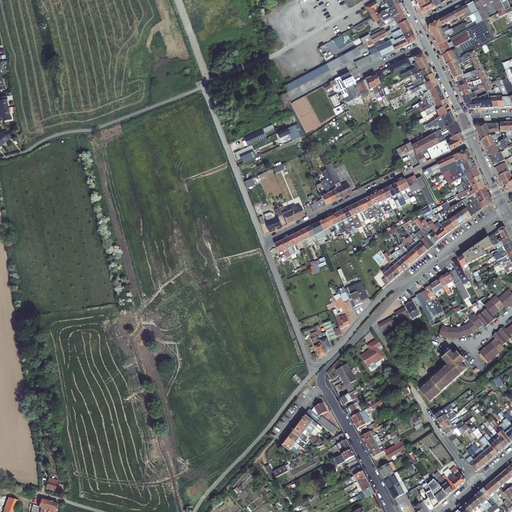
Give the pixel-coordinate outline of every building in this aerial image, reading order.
[(477,0),(473,2),(478,12),(483,21),(486,19),(489,18),(483,6),(493,1),(498,13),(497,13),(499,17),(506,14),(506,13),(511,10),(510,7),(505,10),(500,0),(477,0)] [(506,0),(500,0),(505,10),(510,7),(506,0)] [(378,5),(375,1),(365,7),(372,17),(375,22),(377,21),(381,18),(379,14),(378,14),(374,8),(378,5)] [(430,2),(420,8),(422,12),(424,13),(435,7),(435,6),(433,1),(430,2)] [(457,11),(460,17),(465,14),(470,12),(472,15),(478,12),(473,2),(457,11)] [(385,10),(389,8),(387,3),(381,6),(380,6),(381,8),(379,10),(380,12),(385,10)] [(402,11),(399,3),(389,8),(385,10),(380,12),(381,13),(379,14),(383,21),(384,21),(393,16),(402,11)] [(404,15),(402,11),(393,16),(395,20),(404,15)] [(440,20),(442,26),(446,24),(460,17),(457,11),(440,20)] [(472,15),(469,16),(472,22),(474,26),(483,21),(478,12),(472,15)] [(406,20),(404,15),(395,20),(397,24),(398,24),(406,20)] [(395,20),(393,16),(384,21),(386,25),(388,24),(395,20)] [(486,19),(483,21),(492,41),(496,39),(486,19)] [(395,20),(388,24),(390,28),(389,28),(389,29),(398,25),(398,24),(397,24),(395,20)] [(411,30),(406,20),(398,24),(398,25),(400,29),(401,33),(402,34),(411,30)] [(442,26),(440,20),(430,25),(429,28),(431,32),(441,26),(442,26)] [(450,47),(452,51),(457,48),(461,57),(469,53),(474,51),(482,46),(486,44),(492,41),(483,21),(474,26),(467,30),(466,30),(467,34),(470,40),(455,48),(454,46),(450,47)] [(445,36),(448,41),(451,39),(466,30),(467,30),(465,26),(463,23),(452,29),(453,32),(449,35),(449,34),(445,36)] [(400,29),(398,25),(389,29),(390,30),(386,32),(388,35),(391,33),(400,29)] [(443,30),(441,26),(431,32),(434,38),(444,33),(443,30)] [(370,36),(372,40),(386,32),(384,29),(370,36)] [(414,36),(411,30),(402,34),(403,36),(405,40),(414,36)] [(466,30),(451,39),(452,42),(467,34),(466,30)] [(373,43),(383,38),(388,35),(386,32),(372,40),(373,43)] [(388,35),(383,38),(385,42),(389,41),(389,40),(393,38),(394,40),(403,36),(402,34),(401,33),(393,37),(391,33),(388,35)] [(444,33),(434,38),(437,46),(447,41),(448,41),(445,36),(444,33)] [(370,36),(369,34),(364,37),(360,39),(363,44),(372,40),(370,36)] [(467,34),(452,42),(454,46),(455,48),(470,40),(467,34)] [(340,36),(333,40),(337,47),(344,43),(340,36)] [(415,39),(414,36),(405,40),(403,36),(394,40),(393,38),(389,40),(389,41),(394,51),(414,41),(415,39)] [(381,57),(394,51),(389,41),(385,42),(376,47),(381,57)] [(447,41),(437,46),(442,56),(452,51),(450,47),(448,44),(447,41)] [(326,64),(330,70),(354,58),(353,57),(360,54),(357,47),(334,60),(326,64)] [(369,50),(370,54),(354,62),(357,68),(381,57),(376,47),(369,50)] [(452,51),(456,60),(461,57),(457,48),(452,51)] [(452,51),(442,56),(446,65),(456,60),(452,51)] [(471,59),(473,62),(476,70),(478,75),(480,79),(482,83),(484,88),(486,93),(491,91),(491,90),(474,51),(469,53),(471,59)] [(416,62),(424,58),(422,53),(420,53),(408,59),(407,58),(388,67),(391,75),(411,65),(410,65),(413,64),(416,63),(416,62)] [(456,60),(458,65),(471,59),(469,53),(461,57),(456,60)] [(420,71),(429,67),(424,58),(416,62),(416,63),(420,71)] [(511,74),(510,69),(511,67),(511,58),(510,59),(510,60),(502,63),(508,78),(511,86),(511,74)] [(458,65),(463,75),(464,75),(466,74),(463,67),(473,62),(471,59),(458,65)] [(456,60),(446,65),(449,70),(458,65),(456,60)] [(404,79),(413,75),(418,72),(420,71),(416,63),(413,64),(415,68),(402,74),(404,79)] [(287,92),(330,70),(326,64),(284,86),(287,92)] [(458,65),(449,70),(453,79),(463,75),(458,65)] [(421,78),(431,73),(429,67),(420,71),(418,72),(421,78)] [(381,70),(376,73),(379,80),(385,78),(381,70)] [(464,75),(466,80),(472,77),(472,76),(475,75),(475,76),(478,75),(476,70),(466,74),(464,75)] [(349,72),(339,77),(345,88),(353,85),(355,84),(349,72)] [(413,75),(416,80),(421,78),(418,72),(413,75)] [(423,84),(434,79),(431,73),(421,78),(423,84)] [(375,74),(371,76),(375,85),(379,83),(375,74)] [(393,83),(402,79),(399,74),(390,78),(393,83)] [(402,87),(412,82),(416,80),(413,75),(404,79),(406,83),(402,84),(403,85),(401,85),(402,87)] [(463,75),(453,79),(455,84),(466,80),(464,75),(463,75)] [(466,80),(468,84),(473,82),(480,79),(478,75),(475,76),(475,75),(472,76),(472,77),(466,80)] [(371,76),(365,79),(369,89),(372,88),(375,86),(375,85),(371,76)] [(345,88),(339,77),(335,79),(337,83),(342,94),(344,98),(346,102),(360,96),(356,87),(355,88),(353,85),(345,88)] [(496,79),(496,80),(497,82),(498,84),(504,97),(509,97),(504,85),(502,80),(500,77),(496,79)] [(416,80),(412,82),(414,85),(406,88),(408,91),(410,90),(423,84),(421,78),(416,80)] [(427,91),(428,90),(437,85),(434,79),(423,84),(427,91)] [(363,80),(356,83),(362,96),(368,93),(367,90),(363,80)] [(455,84),(457,89),(468,84),(466,80),(455,84)] [(375,86),(378,92),(380,95),(381,97),(384,96),(381,89),(383,88),(380,82),(379,83),(375,85),(375,86)] [(423,84),(410,90),(412,94),(415,93),(415,91),(420,89),(422,93),(423,93),(427,91),(423,84)] [(468,84),(457,89),(460,93),(470,89),(469,87),(468,84)] [(330,85),(324,88),(326,94),(333,91),(330,85)] [(430,95),(439,89),(437,85),(428,90),(430,95)] [(470,89),(472,93),(475,92),(479,90),(478,87),(480,86),(479,85),(474,86),(471,88),(472,88),(470,89)] [(478,99),(487,95),(486,93),(484,88),(479,90),(475,92),(478,99)] [(415,91),(415,93),(417,97),(418,96),(420,98),(423,96),(424,95),(423,93),(422,93),(420,89),(415,91)] [(433,99),(441,94),(439,89),(430,95),(427,97),(430,101),(433,99)] [(460,93),(462,97),(472,93),(470,89),(460,93)] [(427,91),(423,93),(424,95),(423,96),(420,98),(413,102),(415,105),(427,97),(430,95),(428,90),(427,91)] [(472,103),(478,100),(478,99),(475,92),(472,93),(469,95),(472,103)] [(279,96),(284,107),(291,103),(286,93),(279,96)] [(435,104),(444,99),(441,94),(433,99),(435,104)] [(482,109),(493,108),(487,94),(487,95),(478,99),(478,100),(482,109)] [(462,97),(465,106),(472,103),(469,95),(462,97)] [(406,113),(408,115),(418,108),(421,106),(429,102),(430,101),(427,97),(415,105),(412,106),(413,108),(406,113)] [(493,108),(499,108),(497,97),(496,97),(493,97),(490,97),(493,108)] [(504,108),(511,107),(511,103),(509,97),(504,97),(502,97),(504,108)] [(0,100),(0,109),(8,107),(6,100),(6,99),(0,100)] [(435,104),(433,99),(430,101),(429,102),(430,104),(422,108),(424,111),(435,104)] [(437,109),(446,104),(444,99),(435,104),(437,109)] [(469,110),(482,109),(478,100),(472,103),(465,106),(467,108),(469,110)] [(437,109),(435,104),(424,111),(426,114),(426,115),(435,110),(437,109)] [(441,115),(449,111),(446,104),(437,109),(435,110),(439,117),(441,115)] [(8,107),(0,109),(0,118),(1,118),(10,116),(10,115),(8,107)] [(426,124),(439,117),(435,110),(426,115),(426,116),(418,121),(421,127),(426,124)] [(446,126),(454,121),(449,111),(441,115),(445,124),(446,126)] [(440,127),(445,124),(441,115),(439,117),(426,124),(429,128),(436,124),(437,124),(439,127),(440,127)] [(451,136),(460,132),(454,121),(446,126),(451,136)] [(475,126),(482,140),(491,136),(490,134),(488,130),(488,129),(486,124),(477,124),(475,126)] [(289,133),(288,133),(292,140),(300,136),(297,130),(296,131),(295,129),(297,129),(295,125),(287,129),(289,133)] [(433,133),(438,143),(449,138),(451,136),(446,126),(433,133)] [(335,133),(338,138),(347,132),(344,127),(335,133)] [(278,133),(280,137),(288,133),(289,133),(287,129),(278,133)] [(3,133),(9,139),(8,140),(9,141),(12,138),(5,130),(3,133)] [(243,138),(247,146),(266,138),(262,130),(243,138)] [(506,135),(506,131),(501,132),(501,133),(504,139),(509,148),(511,146),(511,143),(511,142),(509,143),(507,138),(506,135)] [(0,142),(2,145),(8,140),(9,139),(3,133),(2,132),(0,133),(0,142)] [(450,142),(462,137),(460,132),(451,136),(449,138),(450,142)] [(422,151),(436,144),(438,143),(433,133),(411,145),(413,149),(416,154),(422,151)] [(494,140),(496,144),(500,142),(499,142),(504,139),(501,133),(500,133),(496,135),(498,138),(494,140)] [(482,140),(486,149),(496,144),(494,140),(492,136),(491,135),(491,136),(482,140)] [(447,144),(450,150),(463,143),(464,141),(462,137),(450,142),(447,144)] [(450,142),(449,138),(438,143),(436,144),(437,148),(429,152),(432,158),(437,156),(435,151),(441,148),(441,147),(447,144),(450,142)] [(502,148),(504,151),(507,149),(509,148),(504,139),(499,142),(500,142),(501,146),(502,148)] [(408,152),(413,149),(411,145),(410,142),(405,145),(408,152)] [(400,156),(408,152),(405,145),(404,144),(396,149),(400,156)] [(437,156),(450,150),(447,144),(441,147),(441,148),(435,151),(437,156)] [(497,148),(496,144),(486,149),(490,158),(500,153),(498,150),(497,148)] [(504,151),(501,152),(505,160),(508,159),(510,158),(511,157),(507,149),(504,151)] [(462,164),(472,159),(468,151),(466,150),(458,153),(462,164)] [(422,151),(416,154),(418,160),(425,157),(424,155),(422,151)] [(494,166),(505,160),(501,152),(500,153),(490,158),(494,166)] [(449,170),(462,164),(458,153),(423,170),(427,180),(428,180),(431,178),(430,175),(440,170),(442,173),(443,173),(449,170)] [(466,174),(477,169),(472,159),(462,164),(466,174)] [(505,163),(507,167),(511,166),(508,159),(505,160),(494,166),(495,168),(505,163)] [(246,166),(249,174),(257,170),(254,164),(254,162),(246,166)] [(334,184),(333,184),(335,188),(342,185),(339,181),(340,181),(331,163),(325,166),(327,170),(334,184)] [(509,171),(507,167),(505,163),(495,168),(499,176),(509,171)] [(285,164),(273,168),(275,173),(287,169),(285,164)] [(466,174),(462,164),(449,170),(452,177),(450,178),(452,181),(456,179),(466,174)] [(469,181),(480,176),(477,169),(466,174),(469,181)] [(331,185),(333,184),(327,170),(322,171),(325,180),(326,181),(328,180),(331,185)] [(452,182),(452,181),(450,178),(452,177),(449,170),(443,173),(448,184),(452,182)] [(502,183),(511,177),(510,173),(509,171),(499,176),(502,183)] [(469,182),(469,181),(466,174),(456,179),(459,186),(461,184),(462,186),(469,182)] [(246,188),(261,182),(258,175),(244,181),(246,188)] [(422,190),(421,188),(416,179),(414,175),(405,179),(410,188),(413,194),(422,190)] [(472,187),(483,182),(480,176),(469,181),(469,182),(472,187)] [(421,177),(416,179),(421,188),(425,186),(421,177)] [(511,177),(502,183),(504,188),(507,189),(511,185),(511,177)] [(400,182),(404,190),(405,190),(410,188),(405,179),(400,182)] [(327,193),(331,191),(326,181),(325,180),(323,181),(321,182),(321,183),(323,186),(324,189),(325,189),(327,193)] [(335,188),(333,184),(331,185),(328,180),(326,181),(331,191),(336,189),(335,188)] [(340,198),(352,192),(347,182),(342,185),(335,188),(336,189),(340,198)] [(400,192),(404,190),(400,182),(395,184),(400,192)] [(472,187),(469,182),(462,186),(461,184),(459,186),(456,187),(459,194),(472,187)] [(475,194),(486,189),(483,182),(472,187),(473,190),(471,192),(473,195),(475,193),(475,194)] [(396,194),(400,192),(395,184),(391,186),(396,194)] [(392,197),(396,194),(391,186),(387,188),(392,197)] [(421,188),(422,190),(429,205),(434,202),(425,186),(421,188)] [(462,201),(473,195),(471,192),(473,190),(472,187),(459,194),(460,196),(458,198),(460,202),(462,201)] [(387,188),(382,191),(387,199),(392,197),(387,188)] [(413,194),(410,188),(405,190),(407,193),(407,194),(409,197),(411,201),(412,202),(416,200),(413,194)] [(336,200),(340,198),(336,189),(331,191),(336,200)] [(477,199),(488,194),(486,189),(475,194),(477,199)] [(405,190),(404,190),(400,192),(406,203),(411,201),(409,197),(407,194),(407,193),(405,190)] [(336,200),(331,191),(327,193),(326,193),(331,202),(336,200)] [(383,201),(387,199),(382,191),(378,193),(383,201)] [(400,192),(396,194),(401,204),(401,206),(406,203),(400,192)] [(331,202),(326,193),(321,196),(322,198),(325,205),(331,202)] [(378,203),(383,201),(378,193),(373,195),(378,203)] [(465,206),(471,202),(477,199),(475,194),(475,193),(473,195),(462,201),(463,203),(465,206)] [(401,204),(396,194),(392,197),(396,206),(401,204)] [(488,194),(477,199),(482,208),(482,209),(491,204),(492,202),(488,194)] [(373,206),(374,206),(378,203),(373,195),(368,197),(373,206)] [(369,208),(373,206),(368,197),(365,199),(369,208)] [(397,207),(396,206),(392,197),(387,199),(393,210),(397,207)] [(319,208),(325,205),(322,198),(320,200),(316,202),(319,208)] [(365,210),(367,209),(369,208),(365,199),(360,202),(365,210)] [(387,199),(383,201),(385,206),(388,211),(388,212),(393,210),(387,199)] [(477,199),(471,202),(477,212),(482,208),(478,201),(477,199)] [(313,211),(319,208),(316,202),(315,200),(312,201),(313,204),(310,205),(313,211)] [(378,203),(381,208),(382,207),(385,212),(388,211),(385,206),(383,201),(378,203)] [(355,204),(360,213),(360,212),(365,210),(360,202),(355,204)] [(471,216),(477,212),(471,202),(465,206),(466,208),(471,216)] [(307,214),(312,211),(309,203),(303,205),(307,214)] [(378,203),(374,206),(376,210),(380,217),(384,215),(381,208),(378,203)] [(355,204),(351,206),(356,215),(360,213),(355,204)] [(291,210),(295,220),(305,215),(300,205),(296,207),(295,205),(289,207),(291,210)] [(347,208),(352,217),(356,215),(351,206),(347,208)] [(373,206),(369,208),(371,212),(375,220),(377,219),(376,216),(375,215),(376,214),(374,210),(376,210),(374,206),(373,206)] [(429,207),(420,212),(422,216),(431,210),(429,207)] [(347,219),(352,217),(347,208),(342,210),(347,219)] [(450,219),(450,220),(453,217),(452,214),(450,211),(449,208),(444,211),(447,215),(449,220),(450,219)] [(467,219),(471,216),(466,208),(462,211),(467,219)] [(367,209),(365,210),(370,222),(371,223),(376,221),(375,220),(371,212),(369,213),(367,209)] [(286,212),(282,214),(286,224),(295,220),(291,210),(286,212)] [(338,212),(343,221),(347,219),(342,210),(338,212)] [(365,210),(360,212),(365,221),(366,224),(370,222),(365,210)] [(444,211),(440,214),(445,223),(449,220),(447,215),(444,211)] [(463,222),(467,219),(462,211),(458,214),(463,222)] [(270,231),(274,230),(274,228),(271,221),(275,220),(274,217),(275,216),(274,213),(269,212),(264,214),(265,217),(270,231)] [(334,215),(338,223),(343,221),(338,212),(334,215)] [(365,221),(360,212),(360,213),(356,215),(360,223),(365,221)] [(445,223),(440,214),(439,213),(436,215),(435,215),(438,220),(441,225),(445,223)] [(258,217),(261,225),(265,224),(269,232),(270,231),(265,217),(264,214),(263,214),(265,217),(263,218),(262,215),(258,217)] [(459,225),(463,222),(458,214),(454,217),(459,225)] [(334,215),(329,217),(333,226),(338,223),(334,215)] [(352,217),(357,228),(362,226),(360,223),(356,215),(352,217)] [(325,219),(329,228),(333,226),(329,217),(325,219)] [(352,217),(347,219),(352,227),(352,228),(355,227),(356,229),(357,228),(352,217)] [(455,228),(459,225),(454,217),(453,217),(450,220),(455,228)] [(415,220),(414,220),(421,230),(423,229),(424,228),(417,218),(415,220)] [(325,219),(320,222),(324,231),(324,230),(329,228),(325,219)] [(343,221),(347,229),(352,227),(347,219),(343,221)] [(451,231),(455,228),(450,220),(450,219),(449,220),(445,223),(451,231)] [(438,231),(442,228),(441,225),(438,220),(432,224),(435,228),(436,227),(437,230),(438,231)] [(347,229),(343,221),(338,223),(343,232),(345,232),(347,235),(349,233),(347,229)] [(315,235),(324,231),(320,222),(311,226),(315,235)] [(338,223),(333,226),(336,231),(338,229),(340,234),(343,232),(338,223)] [(432,223),(429,225),(433,232),(436,235),(443,229),(442,228),(438,231),(437,230),(436,227),(435,228),(432,224),(432,223)] [(447,234),(451,231),(445,223),(441,225),(442,228),(443,229),(447,234)] [(425,227),(424,228),(428,234),(429,235),(433,232),(429,225),(428,225),(425,227)] [(310,238),(315,235),(311,226),(306,229),(310,238)] [(495,245),(510,238),(505,229),(502,228),(463,256),(465,260),(484,251),(490,248),(495,245)] [(306,240),(310,238),(306,229),(301,231),(306,240)] [(428,235),(423,229),(421,230),(420,232),(420,233),(418,234),(418,235),(416,236),(417,237),(421,242),(427,237),(427,236),(428,235)] [(439,240),(447,234),(443,229),(436,235),(439,240)] [(324,231),(315,235),(317,240),(322,237),(323,238),(326,237),(326,235),(324,230),(324,231)] [(297,233),(301,242),(306,240),(301,231),(297,233)] [(435,243),(439,240),(436,235),(433,232),(429,235),(431,238),(435,243)] [(301,242),(297,233),(292,235),(297,244),(301,242)] [(297,244),(292,235),(288,238),(292,247),(297,244)] [(316,247),(319,245),(317,240),(315,235),(310,238),(312,243),(314,242),(316,247)] [(428,250),(435,243),(431,238),(429,239),(427,237),(421,242),(421,243),(428,250)] [(288,238),(284,240),(288,249),(292,247),(288,238)] [(502,245),(503,247),(511,242),(511,241),(510,238),(495,245),(497,248),(502,245)] [(280,242),(284,251),(288,249),(284,240),(280,242)] [(275,244),(279,253),(283,251),(284,251),(280,242),(275,244)] [(505,250),(505,251),(511,247),(511,242),(503,247),(498,250),(498,252),(501,251),(505,250)] [(424,253),(428,250),(421,243),(417,246),(424,253)] [(406,256),(410,253),(406,248),(404,246),(401,249),(400,249),(406,256)] [(420,257),(424,253),(417,246),(413,249),(420,257)] [(508,256),(511,253),(511,247),(505,251),(501,254),(500,254),(501,257),(507,254),(508,256)] [(401,260),(402,259),(406,256),(400,249),(398,251),(398,250),(395,252),(398,256),(401,260)] [(416,260),(420,257),(413,249),(410,252),(416,260)] [(283,251),(279,253),(283,263),(288,261),(286,256),(283,251)] [(486,255),(484,251),(465,260),(467,265),(486,255)] [(397,263),(401,260),(398,256),(395,252),(391,255),(394,259),(394,260),(397,263)] [(412,263),(416,260),(410,252),(410,253),(406,256),(412,263)] [(392,267),(397,263),(394,260),(392,262),(391,261),(386,253),(383,254),(388,262),(392,268),(392,267)] [(510,260),(511,259),(511,253),(508,256),(501,259),(502,262),(509,259),(510,260)] [(408,267),(412,263),(406,256),(402,259),(408,267)] [(467,265),(465,260),(463,256),(458,259),(463,269),(464,271),(470,269),(467,265)] [(404,271),(408,267),(402,259),(401,260),(397,263),(404,271)] [(454,265),(453,266),(458,276),(460,280),(454,283),(456,286),(456,287),(462,298),(465,296),(460,286),(470,282),(469,281),(467,276),(466,274),(465,275),(458,259),(453,262),(454,265)] [(511,265),(511,259),(510,260),(495,268),(497,272),(511,265)] [(321,262),(318,263),(321,269),(322,268),(323,270),(327,269),(326,266),(327,265),(325,260),(321,262)] [(311,266),(312,266),(314,271),(314,272),(321,269),(318,263),(316,264),(312,266),(311,266)] [(392,267),(399,275),(404,271),(397,263),(392,267)] [(511,268),(511,265),(500,271),(501,274),(511,268)] [(449,274),(452,279),(454,283),(460,280),(458,276),(453,266),(455,271),(449,274)] [(390,282),(390,283),(399,275),(392,267),(392,268),(388,271),(384,275),(385,277),(390,282)] [(467,324),(462,326),(458,328),(452,328),(448,328),(443,326),(439,336),(445,338),(453,338),(460,338),(466,336),(472,333),(483,325),(485,328),(496,318),(494,315),(504,307),(506,310),(511,304),(511,271),(511,272),(511,292),(511,293),(508,290),(498,299),(495,296),(485,305),(484,305),(487,308),(477,317),(474,314),(468,319),(471,321),(467,324)] [(477,271),(473,273),(477,282),(481,280),(477,271)] [(447,286),(454,282),(452,279),(449,274),(439,279),(439,280),(444,289),(447,296),(451,294),(447,286)] [(434,294),(444,289),(439,280),(429,285),(430,286),(434,294)] [(354,285),(357,292),(359,295),(366,292),(361,282),(354,285)] [(341,298),(343,302),(349,299),(348,296),(347,296),(345,292),(346,291),(344,285),(340,287),(341,288),(337,289),(338,292),(333,294),(334,296),(339,294),(341,298)] [(349,290),(351,295),(357,292),(354,285),(348,287),(349,290)] [(442,309),(434,294),(430,286),(424,290),(425,291),(436,312),(442,309)] [(433,314),(436,312),(425,291),(416,296),(416,297),(422,307),(426,305),(430,311),(431,310),(433,314)] [(357,292),(351,295),(355,306),(362,303),(359,295),(357,292)] [(366,292),(359,295),(362,303),(369,300),(366,292)] [(422,307),(416,297),(411,301),(412,302),(416,311),(422,308),(422,307)] [(339,328),(340,329),(344,327),(340,317),(346,315),(347,316),(349,316),(343,302),(341,298),(336,300),(335,301),(338,307),(341,313),(335,316),(339,328)] [(416,311),(412,302),(405,306),(412,320),(419,316),(416,311)] [(398,320),(401,318),(404,316),(408,314),(406,311),(404,308),(401,309),(401,310),(398,312),(395,315),(398,320)] [(346,315),(340,317),(344,327),(350,324),(347,316),(346,315)] [(383,326),(386,324),(389,321),(392,318),(391,317),(388,319),(384,321),(381,323),(378,325),(380,329),(383,326)] [(388,328),(391,326),(395,324),(392,318),(389,321),(386,324),(383,326),(380,329),(382,331),(385,330),(388,328)] [(324,323),(330,340),(336,337),(334,330),(332,327),(331,324),(331,323),(328,324),(327,322),(324,323)] [(511,324),(506,330),(504,327),(493,336),(495,339),(479,353),(488,363),(504,349),(502,346),(511,338),(511,337),(511,324)] [(318,325),(315,326),(320,340),(327,338),(325,332),(322,334),(318,325)] [(315,326),(309,329),(310,331),(311,331),(310,332),(313,339),(312,339),(314,346),(321,343),(320,340),(315,326)] [(339,328),(334,330),(336,337),(342,335),(340,329),(339,328)] [(321,343),(314,346),(319,357),(321,357),(331,348),(327,338),(320,340),(321,343)] [(381,344),(378,339),(368,346),(370,350),(368,352),(368,353),(366,354),(365,353),(362,355),(362,357),(367,364),(369,365),(372,370),(377,367),(375,364),(384,358),(380,350),(383,348),(381,344)] [(430,402),(467,370),(462,364),(465,361),(457,353),(454,355),(452,352),(450,352),(443,358),(443,360),(447,365),(419,390),(430,402)] [(340,377),(342,380),(343,383),(346,387),(356,381),(347,365),(337,370),(338,374),(341,373),(342,376),(340,377)] [(499,376),(494,379),(497,386),(503,384),(499,376)] [(341,398),(344,405),(352,401),(358,398),(357,396),(355,397),(352,392),(341,398)] [(492,399),(495,404),(497,407),(503,413),(504,415),(506,414),(504,411),(506,410),(493,395),(490,397),(492,399)] [(344,405),(351,418),(359,414),(356,408),(352,401),(344,405)] [(321,417),(319,416),(328,411),(323,402),(314,407),(312,411),(310,409),(306,414),(317,422),(320,424),(323,426),(325,428),(328,430),(330,432),(333,434),(334,434),(338,429),(334,427),(332,425),(329,423),(327,421),(324,419),(321,417)] [(381,402),(371,407),(373,410),(379,406),(380,407),(383,406),(381,402)] [(445,415),(447,414),(449,412),(453,410),(450,404),(442,411),(434,416),(437,420),(445,415)] [(364,419),(368,417),(365,413),(367,412),(366,410),(365,411),(362,412),(360,413),(359,414),(351,418),(354,424),(363,419),(364,419)] [(437,420),(440,425),(456,415),(454,412),(447,417),(445,415),(437,420)] [(302,419),(309,426),(311,423),(316,427),(314,429),(318,432),(321,428),(305,415),(302,419)] [(453,424),(455,423),(459,420),(456,415),(440,425),(443,430),(453,424)] [(357,429),(358,429),(366,424),(370,422),(368,417),(364,419),(363,419),(354,424),(357,429)] [(415,426),(422,422),(419,417),(412,421),(415,426)] [(308,428),(309,426),(302,419),(298,424),(311,434),(313,431),(308,428)] [(367,425),(366,424),(358,429),(362,436),(373,430),(376,428),(372,422),(367,425)] [(446,435),(451,431),(456,429),(461,425),(462,424),(461,423),(458,425),(457,426),(455,423),(453,424),(443,430),(446,435)] [(311,434),(298,424),(295,428),(303,435),(304,432),(309,436),(311,434)] [(492,427),(490,424),(488,426),(493,433),(495,433),(496,435),(497,434),(494,430),(494,429),(492,427)] [(499,426),(500,427),(503,431),(511,440),(511,441),(511,433),(509,429),(506,427),(504,428),(501,424),(499,426)] [(494,430),(497,434),(500,437),(501,438),(507,446),(510,444),(509,442),(511,440),(503,431),(500,427),(498,429),(497,430),(496,429),(494,430)] [(301,437),(303,435),(295,428),(291,433),(302,441),(304,443),(306,441),(301,437)] [(376,436),(373,430),(362,436),(361,437),(364,442),(374,436),(376,436)] [(481,442),(484,446),(493,457),(495,456),(497,454),(490,445),(483,436),(480,432),(478,435),(480,438),(482,439),(480,441),(481,442)] [(302,441),(291,433),(288,437),(296,443),(298,440),(301,442),(302,441)] [(346,440),(342,434),(336,437),(339,444),(346,440)] [(380,440),(377,435),(376,436),(374,436),(364,442),(367,447),(380,440)] [(288,437),(285,441),(295,449),(299,445),(296,443),(288,437)] [(501,438),(500,437),(496,439),(499,443),(504,449),(507,446),(501,438)] [(461,444),(456,438),(451,442),(456,448),(461,444)] [(496,439),(493,442),(501,451),(502,450),(504,449),(499,443),(496,439)] [(339,444),(337,445),(342,455),(351,450),(346,440),(339,444)] [(370,453),(383,445),(380,440),(367,447),(370,453)] [(295,449),(285,441),(282,445),(290,451),(289,452),(293,455),(296,450),(295,449)] [(501,451),(493,442),(490,445),(497,454),(501,451)] [(386,450),(384,451),(388,458),(402,450),(399,446),(398,443),(396,444),(386,450)] [(386,450),(383,445),(370,453),(372,458),(384,451),(386,450)] [(479,449),(489,461),(493,457),(484,446),(479,449)] [(486,464),(489,461),(479,449),(475,453),(485,465),(486,464)] [(351,450),(342,455),(339,457),(334,459),(338,466),(348,460),(355,456),(351,450)] [(480,468),(471,456),(467,452),(462,455),(474,471),(477,471),(478,471),(480,468)] [(475,453),(471,456),(480,468),(485,465),(475,453)] [(394,473),(388,463),(378,469),(384,479),(394,473)] [(272,480),(292,469),(289,464),(273,473),(269,465),(265,468),(272,480)] [(444,474),(441,476),(445,480),(453,491),(462,484),(464,482),(465,479),(454,466),(450,469),(448,467),(443,472),(444,474)] [(511,476),(506,470),(503,473),(511,483),(511,482),(511,476)] [(363,471),(351,478),(354,483),(366,477),(363,471)] [(440,482),(438,484),(448,496),(451,493),(453,491),(445,480),(441,476),(438,472),(434,475),(440,482)] [(399,483),(394,473),(384,479),(389,488),(399,483)] [(503,473),(499,476),(506,485),(507,485),(507,486),(511,483),(503,473)] [(426,482),(439,503),(448,496),(438,484),(436,486),(428,474),(423,477),(426,481),(426,482)] [(498,483),(501,487),(502,488),(503,488),(504,489),(506,488),(507,486),(507,485),(506,485),(499,476),(495,479),(498,483)] [(369,482),(366,477),(354,483),(350,485),(353,491),(357,489),(369,482)] [(57,492),(57,491),(59,484),(58,483),(48,481),(46,486),(46,488),(57,492)] [(489,484),(495,492),(496,494),(497,492),(498,494),(497,495),(498,496),(499,495),(501,493),(501,492),(499,489),(496,485),(493,481),(489,484)] [(369,482),(357,489),(360,494),(372,488),(369,482)] [(405,494),(399,483),(389,488),(395,500),(398,498),(402,496),(405,494)] [(496,494),(495,492),(489,484),(484,489),(491,498),(495,504),(499,508),(502,506),(499,501),(501,500),(498,496),(497,495),(498,494),(497,492),(496,494)] [(374,493),(372,488),(360,494),(357,496),(360,501),(374,493)] [(484,489),(480,492),(487,501),(491,498),(484,489)] [(486,510),(488,511),(489,511),(491,510),(488,506),(490,504),(487,501),(480,492),(475,496),(481,504),(486,510)] [(398,506),(402,504),(405,502),(409,500),(405,494),(402,496),(398,498),(395,500),(398,506)] [(477,508),(481,511),(485,511),(482,507),(481,507),(480,506),(481,504),(475,496),(471,500),(477,508)] [(2,511),(15,511),(19,501),(8,497),(2,511)] [(54,511),(58,502),(41,498),(38,507),(41,507),(48,509),(47,511),(48,511),(54,511)] [(471,500),(467,503),(474,511),(479,511),(478,511),(477,511),(475,509),(477,508),(471,500)] [(416,505),(413,508),(415,511),(428,511),(429,511),(423,501),(417,506),(416,505)] [(474,511),(467,503),(463,506),(467,511),(474,511)]
